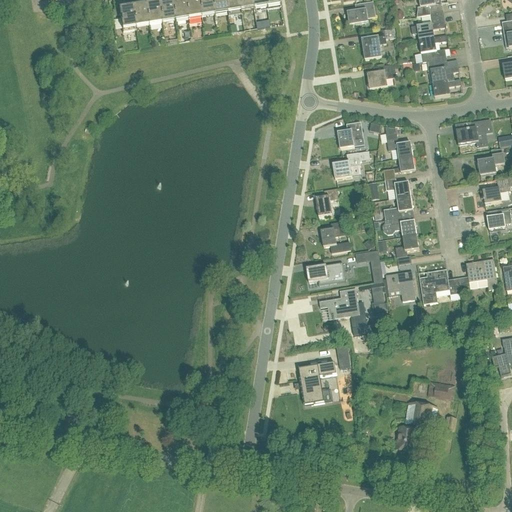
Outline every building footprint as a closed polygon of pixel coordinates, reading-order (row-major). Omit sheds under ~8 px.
[(175,23),(188,21),(184,0),(172,2),(175,23)] [(184,0),(188,21),(201,19),(198,0),(184,0)] [(198,0),(201,19),(214,17),(211,0),(198,0)] [(211,0),(214,17),(227,15),(225,0),(211,0)] [(225,0),(227,15),(240,13),(238,0),(225,0)] [(253,11),(254,11),(251,0),(238,0),(240,13),(253,11)] [(265,0),(251,0),(254,11),(253,11),(254,14),(267,12),(266,8),(267,8),(265,0)] [(281,9),(279,0),(265,0),(267,8),(266,8),(267,12),(281,9)] [(430,15),(443,13),(442,7),(435,8),(434,0),(418,0),(421,10),(418,11),(418,13),(417,21),(422,20),(430,18),(430,15)] [(162,25),(175,23),(172,2),(159,4),(162,25)] [(149,27),(162,25),(159,4),(145,6),(149,27)] [(350,29),(369,26),(368,22),(376,21),(374,5),(361,7),(362,14),(348,16),(350,29)] [(136,29),(149,27),(145,6),(132,8),(136,29)] [(122,31),(136,29),(132,8),(119,10),(122,31)] [(433,33),(446,31),(444,19),(431,21),(430,18),(422,20),(423,29),(411,31),(412,38),(418,36),(419,43),(434,41),(434,40),(433,33)] [(511,24),(502,26),(507,52),(511,50),(511,24)] [(365,63),(382,61),(380,48),(387,47),(386,43),(397,41),(395,32),(385,33),(373,35),(374,41),(362,43),(365,63)] [(433,61),(446,59),(445,53),(436,54),(435,46),(448,44),(447,38),(434,40),(434,41),(419,43),(422,57),(423,66),(434,64),(433,61)] [(433,61),(434,64),(434,67),(447,65),(446,59),(433,61)] [(400,62),(401,72),(409,71),(408,62),(400,62)] [(448,85),(454,84),(453,76),(459,75),(458,69),(448,71),(447,65),(434,67),(434,64),(423,66),(423,67),(427,66),(429,75),(431,75),(433,88),(448,85)] [(511,82),(511,67),(503,69),(505,83),(511,82)] [(370,93),(388,90),(386,82),(396,81),(394,68),(383,69),(384,75),(367,78),(370,93)] [(448,85),(433,88),(435,101),(450,99),(448,91),(462,89),(461,83),(454,84),(448,85)] [(459,148),(478,145),(477,136),(485,135),(484,124),(471,126),(472,132),(457,134),(459,148)] [(340,153),(354,151),(352,141),(362,139),(361,128),(347,129),(348,135),(338,137),(340,153)] [(371,128),(370,135),(380,137),(381,130),(371,128)] [(399,162),(413,160),(411,145),(398,147),(397,135),(396,135),(395,131),(385,130),(386,137),(389,154),(398,153),(399,162)] [(511,138),(501,141),(502,149),(511,147),(511,138)] [(504,165),(502,152),(491,154),(492,160),(493,160),(494,162),(478,164),(481,178),(496,176),(495,167),(504,165)] [(370,163),(369,154),(347,158),(348,165),(333,168),(336,182),(352,180),(351,170),(361,169),(360,164),(370,163)] [(385,184),(396,182),(395,177),(401,176),(415,174),(413,160),(399,162),(401,171),(394,172),(384,174),(385,184)] [(485,208),(502,205),(500,196),(510,194),(510,190),(511,189),(511,180),(497,183),(498,191),(481,194),(482,202),(484,201),(485,208)] [(397,202),(411,200),(409,185),(397,187),(396,182),(385,184),(387,194),(396,193),(397,202)] [(319,221),(333,218),(330,204),(339,203),(337,192),(325,194),(326,200),(316,202),(319,221)] [(385,223),(402,221),(401,215),(413,214),(411,200),(397,202),(398,211),(384,213),(385,223)] [(489,234),(506,231),(505,227),(511,226),(509,211),(498,213),(499,219),(487,221),(489,234)] [(403,240),(417,238),(415,224),(403,226),(402,221),(385,223),(386,227),(382,231),(383,236),(388,239),(393,238),(396,234),(402,233),(403,240)] [(337,248),(336,240),(345,239),(342,225),(331,227),(332,233),(322,235),(324,250),(331,249),(332,257),(351,254),(350,245),(337,248)] [(417,238),(403,240),(404,249),(395,251),(397,261),(408,259),(407,254),(419,252),(417,238)] [(366,256),(367,265),(371,264),(372,271),(381,270),(378,254),(366,256)] [(464,281),(466,295),(471,295),(470,286),(487,283),(489,294),(499,292),(494,263),(485,264),(485,267),(467,270),(469,280),(464,281)] [(319,289),(346,284),(343,266),(327,269),(327,268),(307,272),(309,286),(319,284),(319,289)] [(456,297),(454,282),(449,283),(447,273),(433,275),(434,280),(420,282),(424,308),(438,306),(436,298),(437,298),(436,289),(449,287),(451,298),(456,297)] [(401,280),(400,277),(386,279),(388,293),(401,291),(403,305),(417,302),(414,278),(401,280)] [(360,318),(356,292),(340,295),(341,302),(320,305),(321,312),(331,310),(333,323),(360,318)] [(503,338),(511,336),(511,327),(502,329),(503,338)] [(506,357),(492,361),(495,371),(499,371),(502,380),(511,377),(510,370),(511,369),(511,341),(503,343),(504,351),(505,350),(506,357)] [(351,370),(349,360),(339,362),(341,372),(351,370)] [(301,383),(320,380),(337,378),(335,367),(312,370),(311,367),(303,368),(304,372),(299,372),(301,383)] [(320,380),(301,383),(302,387),(298,387),(299,390),(302,390),(305,409),(325,406),(320,380)] [(454,403),(456,388),(431,384),(428,399),(454,403)] [(433,431),(437,411),(409,407),(405,432),(400,431),(397,453),(413,455),(417,429),(433,431)] [(455,434),(457,421),(448,420),(445,432),(455,434)]
